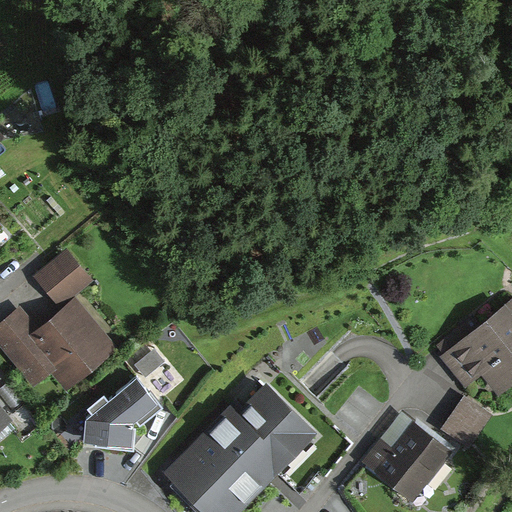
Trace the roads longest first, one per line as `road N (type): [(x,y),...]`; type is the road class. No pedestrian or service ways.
road 1 (residential): [(307,511),(414,378)]
road 2 (residential): [(129,511),(94,492),(30,494),(0,506)]
